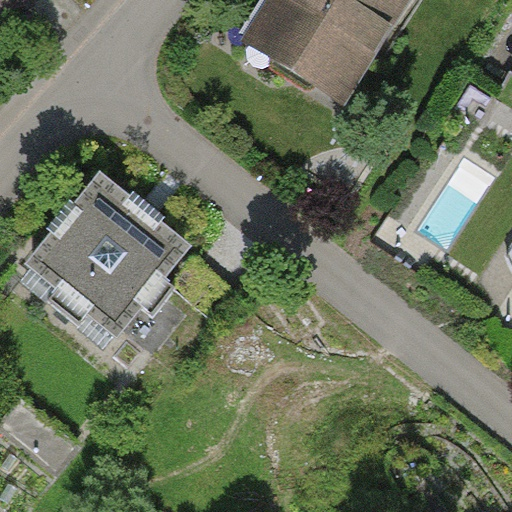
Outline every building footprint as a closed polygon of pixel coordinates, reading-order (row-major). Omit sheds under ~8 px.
[(0,0),(0,26),(4,31),(31,0),(0,0)] [(291,0),(255,52),(354,121),(438,0),(291,0)] [(511,118),(511,84),(498,111),(511,118)] [(46,270),(139,347),(215,256),(121,179),(46,270)] [(0,419),(62,466),(85,437),(18,386),(0,409),(0,419)]
